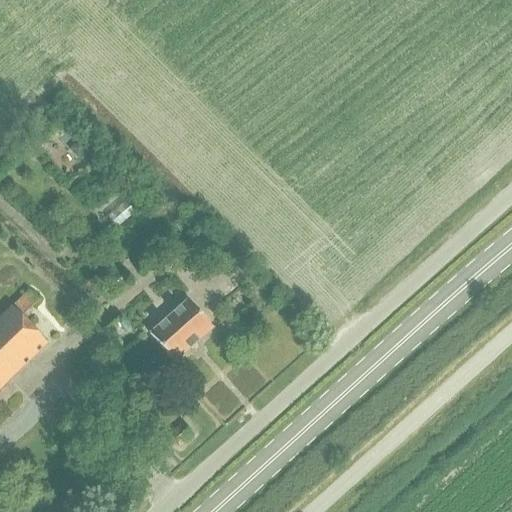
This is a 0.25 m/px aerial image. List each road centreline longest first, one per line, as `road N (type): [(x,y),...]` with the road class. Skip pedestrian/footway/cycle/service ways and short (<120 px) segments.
road 1 (unclassified): [(160,511),(511,199)]
road 2 (secondary): [(220,511),(511,251)]
road 3 (unclassified): [(312,511),(511,334)]
